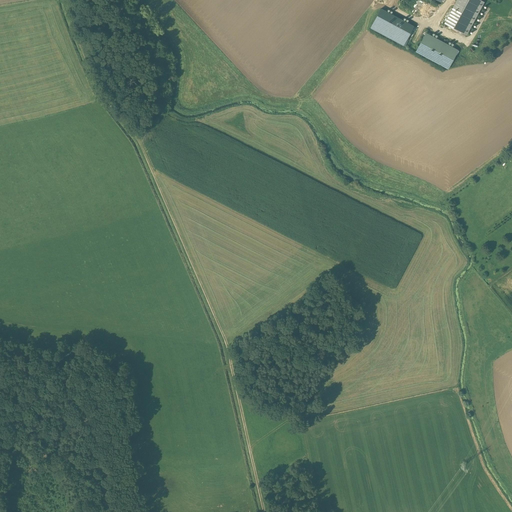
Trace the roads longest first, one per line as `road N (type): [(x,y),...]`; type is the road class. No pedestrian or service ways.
road 1 (track): [(264,511),(226,343),(139,141),(101,91),(65,2)]
road 2 (track): [(4,511),(14,416),(105,376),(114,384),(126,450),(67,511)]
